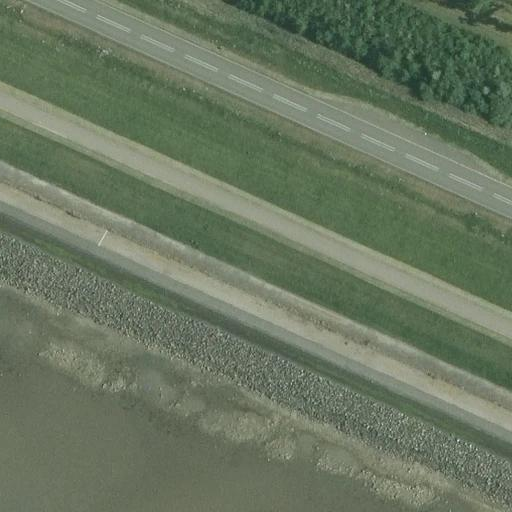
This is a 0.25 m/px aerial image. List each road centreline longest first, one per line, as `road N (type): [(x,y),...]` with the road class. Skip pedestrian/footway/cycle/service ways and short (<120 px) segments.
road 1 (unclassified): [(511,319),(153,166),(0,89)]
road 2 (trunk): [(511,202),(62,0)]
